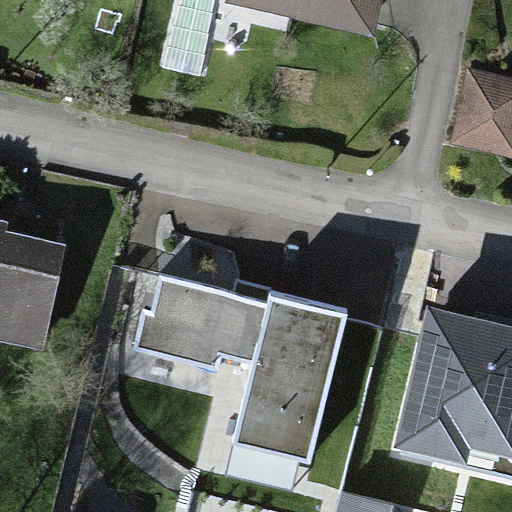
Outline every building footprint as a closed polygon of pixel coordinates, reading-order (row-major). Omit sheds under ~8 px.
[(386,0),(286,0),(382,21),(386,0)] [(462,142),(511,150),(511,85),(473,79),(462,142)] [(68,227),(0,211),(0,329),(43,339),(68,227)] [(315,460),(345,306),(268,291),(266,300),(162,279),(149,340),(254,362),(238,445),(315,460)] [(511,330),(430,311),(398,444),(466,460),(470,443),(511,453),(511,330)]
